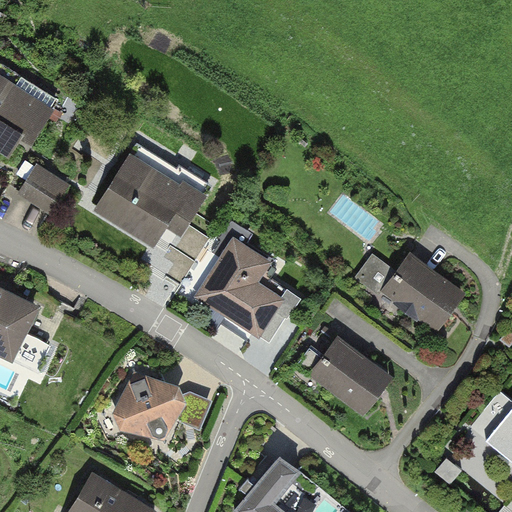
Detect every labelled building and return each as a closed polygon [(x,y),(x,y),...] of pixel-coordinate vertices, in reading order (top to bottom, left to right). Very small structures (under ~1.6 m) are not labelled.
[(64,108),(0,70),(0,133),(36,155),(64,108)] [(216,197),(136,147),(96,213),(161,252),(177,226),(192,235),(216,197)] [(76,187),(40,165),(22,194),(58,215),(76,187)] [(281,268),(239,241),(199,301),(268,347),(294,307),(267,289),(281,268)] [(477,297),(414,252),(384,294),(447,339),(477,297)] [(47,311),(0,289),(0,357),(20,367),(47,311)] [(400,375),(344,337),(314,382),(371,419),(400,375)] [(142,367),(120,412),(127,431),(171,446),(197,402),(191,385),(142,367)] [(511,415),(491,441),(511,458),(511,415)] [(305,463),(282,444),(232,502),(243,511),(362,511),(355,506),(349,511),(295,511),(276,496),(305,463)] [(165,511),(97,475),(76,511),(165,511)]
